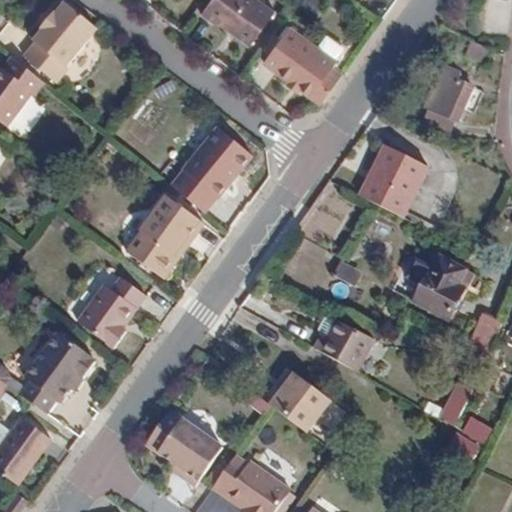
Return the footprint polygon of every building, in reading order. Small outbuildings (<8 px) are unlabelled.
[(68,66),(66,64),(96,26),(65,0),(64,0),(55,12),(53,11),(41,25),(43,27),(33,38),(35,40),(24,54),(56,80),(68,66)] [(246,45),(271,12),(255,0),(207,0),(196,15),(209,25),(213,20),(246,45)] [(314,48),(286,28),(261,62),(307,96),(332,62),(330,60),(339,48),(323,36),(314,48)] [(492,51),(479,45),(470,40),(464,54),(485,64),(492,51)] [(30,90),(34,93),(44,81),(12,54),(2,66),(0,65),(0,122),(2,123),(30,90)] [(473,88),(458,81),(461,74),(442,66),(425,106),(458,123),(473,88)] [(206,214),(256,156),(219,124),(169,182),(206,214)] [(395,159),(389,156),(365,198),(372,202),(395,159)] [(395,159),(372,202),(408,221),(431,178),(395,159)] [(156,270),(166,270),(177,257),(174,249),(184,236),(189,241),(203,222),(165,192),(139,227),(142,230),(127,249),(156,270)] [(177,257),(189,241),(184,236),(174,249),(177,257)] [(438,255),(413,302),(447,320),(472,274),(438,255)] [(333,276),(355,288),(363,273),(341,261),(333,276)] [(96,308),(89,303),(77,320),(110,344),(124,328),(120,325),(143,294),(119,276),(96,308)] [(511,336),(511,308),(501,331),(511,336)] [(473,332),(493,341),(502,321),(483,312),(473,332)] [(376,342),(331,319),(326,320),(320,331),(321,337),(322,337),(315,350),(358,373),(376,342)] [(27,375),(17,389),(45,409),(54,395),(58,398),(69,382),(79,370),(83,373),(96,358),(91,355),(93,352),(58,325),(23,372),(27,375)] [(69,382),(73,385),(83,373),(79,370),(69,382)] [(280,383),(284,386),(280,392),(270,406),(297,427),(306,433),(330,401),(289,370),(280,383)] [(280,383),(275,388),(280,392),(284,386),(280,383)] [(444,412),(429,403),(425,411),(440,419),(451,426),(468,390),(456,384),(444,412)] [(329,437),(343,410),(329,403),(315,429),(329,437)] [(198,484),(223,451),(167,408),(147,435),(180,458),(191,466),(185,474),(198,484)] [(462,433),(485,444),(493,427),(469,417),(462,433)] [(0,467),(27,486),(60,440),(30,419),(12,445),(0,436),(0,467)] [(448,452),(467,462),(473,452),(454,442),(448,452)] [(248,459),(246,462),(235,455),(212,488),(239,506),(247,511),(275,511),(291,491),(248,459)] [(180,458),(174,466),(185,474),(191,466),(180,458)] [(0,501),(10,508),(22,493),(10,485),(0,497),(0,501)]
